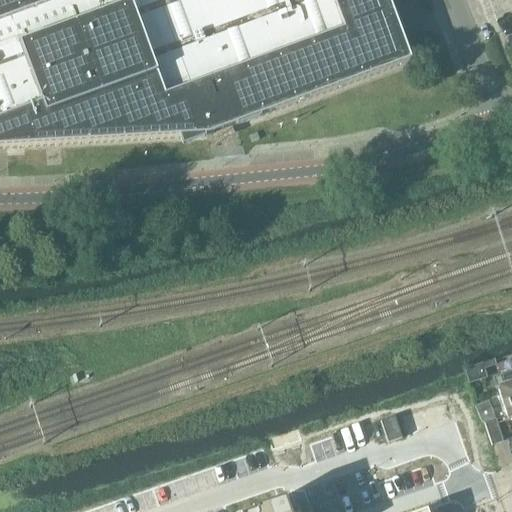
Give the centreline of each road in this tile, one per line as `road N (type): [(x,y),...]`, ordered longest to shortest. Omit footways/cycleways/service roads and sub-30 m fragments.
road 1 (residential): [(501,120),(352,167),(0,201)]
road 2 (residential): [(169,511),(273,475),(307,478),(442,442),(451,445),(464,487)]
road 3 (unclassified): [(501,120),(455,0)]
